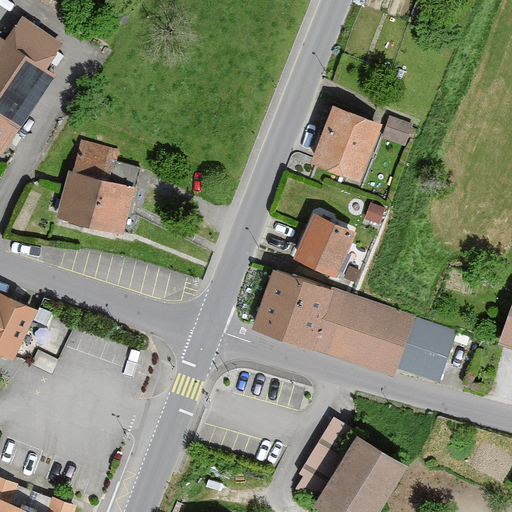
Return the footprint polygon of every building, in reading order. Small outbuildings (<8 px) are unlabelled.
[(0,136),(44,73),(33,66),(51,41),(11,14),(0,29),(0,136)] [(353,178),(375,120),(326,101),(304,159),(353,178)] [(411,115),(388,108),(380,132),(404,140),(411,115)] [(127,181),(62,167),(51,216),(116,230),(127,181)] [(356,233),(314,215),(294,259),(336,278),(356,233)] [(456,332),(276,269),(252,330),(324,353),(392,374),(394,367),(439,381),(456,332)] [(511,284),(505,282),(485,340),(511,348),(511,284)] [(29,304),(0,291),(0,352),(6,355),(29,304)] [(342,430),(301,501),(319,511),(367,511),(396,462),(342,430)] [(34,511),(32,511),(0,499),(0,511),(67,511),(71,503),(42,492),(34,511)]
